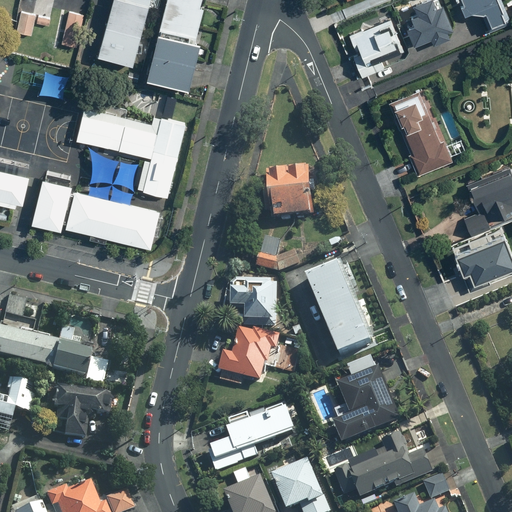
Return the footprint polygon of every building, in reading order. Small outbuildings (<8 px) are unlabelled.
[(148,0),(111,0),(98,52),(133,61),(148,0)] [(165,0),(147,75),(188,84),(199,39),(192,37),(200,0),(165,0)] [(449,34),(446,28),(452,25),(442,1),(435,4),(433,0),(418,0),(413,2),(417,11),(410,14),(413,23),(406,26),(413,43),(431,36),(433,41),(449,34)] [(498,0),(464,0),(465,1),(460,3),(464,12),(471,9),(485,11),(491,23),(504,18),(500,8),(502,8),(498,0)] [(35,23),(37,13),(20,9),(16,31),(32,35),(35,23)] [(85,12),(69,9),(61,44),(77,48),(85,12)] [(37,13),(35,23),(50,26),(52,16),(37,13)] [(391,17),(349,33),(357,54),(352,56),(360,76),(385,66),(381,57),(403,48),(391,17)] [(69,74),(45,68),(39,92),(63,97),(69,74)] [(443,138),(440,139),(418,88),(389,100),(410,151),(408,152),(417,174),(419,173),(452,160),(443,138)] [(156,124),(82,106),(73,142),(147,160),(156,124)] [(187,125),(160,118),(142,190),(170,197),(187,125)] [(511,170),(509,164),(467,182),(479,211),(465,217),(472,233),(489,226),(487,220),(511,209),(511,170)] [(269,182),(263,183),(266,212),(272,212),(273,219),(315,215),(310,166),(268,170),(269,182)] [(26,175),(0,168),(0,196),(20,201),(26,175)] [(62,228),(71,191),(38,183),(29,222),(61,230),(62,228)] [(159,212),(71,191),(62,228),(150,249),(159,212)] [(0,208),(0,217),(9,220),(11,212),(0,208)] [(463,272),(469,270),(473,280),(511,264),(511,257),(503,234),(455,253),(463,272)] [(281,273),(301,264),(295,251),(277,258),(281,241),(265,237),(258,267),(281,273)] [(375,341),(342,264),(307,278),(340,356),(375,341)] [(246,326),(276,327),(278,280),(233,278),(232,308),(247,309),(246,326)] [(28,301),(10,296),(5,313),(23,318),(28,301)] [(0,357),(48,368),(54,342),(0,329),(0,357)] [(254,333),(241,330),(235,355),(225,353),(220,372),(261,382),(265,363),(269,364),(273,349),(277,350),(280,335),(255,329),(254,333)] [(79,343),(59,339),(51,371),(83,379),(89,352),(78,349),(79,343)] [(352,416),(334,424),(343,445),(401,420),(379,368),(339,385),(352,416)] [(6,398),(0,396),(0,417),(10,420),(13,410),(25,413),(32,385),(10,380),(6,398)] [(53,408),(66,409),(63,435),(86,437),(89,411),(110,413),(112,393),(55,387),(53,408)] [(228,431),(232,444),(210,452),(217,473),(260,458),(256,447),(296,433),(288,410),(228,431)] [(432,471),(423,448),(409,454),(401,434),(384,441),(390,457),(352,473),(349,465),(335,471),(345,494),(356,489),(361,500),(432,471)] [(330,511),(309,462),(273,477),(288,511),(300,506),(302,511),(330,511)] [(424,483),(431,500),(451,492),(443,475),(424,483)] [(275,511),(262,479),(226,494),(233,511),(275,511)] [(108,511),(105,503),(99,505),(89,482),(67,491),(65,487),(45,496),(51,511),(108,511)] [(105,503),(109,511),(128,511),(135,509),(126,490),(104,500),(105,503)] [(436,501),(420,508),(415,495),(396,502),(400,511),(447,511),(446,507),(439,510),(436,501)] [(11,511),(43,511),(38,497),(10,508),(11,511)]
